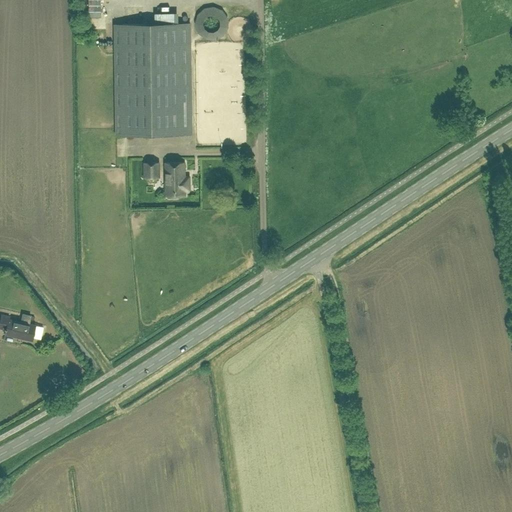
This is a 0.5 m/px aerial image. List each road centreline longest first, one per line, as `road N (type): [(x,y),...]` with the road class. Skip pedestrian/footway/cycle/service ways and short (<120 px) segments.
road 1 (secondary): [(0,454),(272,285)]
road 2 (secondary): [(272,285),(511,128)]
road 3 (unclassified): [(272,285),(263,223),(260,0)]
